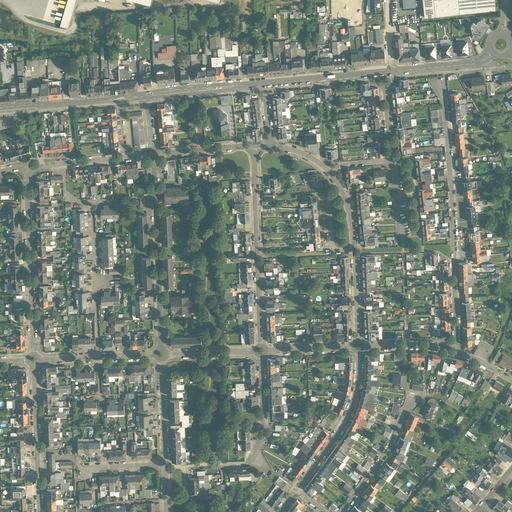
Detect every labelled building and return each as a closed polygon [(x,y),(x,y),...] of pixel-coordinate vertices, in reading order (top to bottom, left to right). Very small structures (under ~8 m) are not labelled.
[(69,29),(76,0),(67,0),(60,27),(69,29)] [(347,14),(348,0),(338,0),(337,13),(347,14)] [(348,0),(347,14),(357,15),(358,0),(348,0)] [(379,0),(370,0),(371,12),(379,11),(379,3),(380,3),(379,0)] [(422,0),(424,18),(435,17),(433,0),(422,0)] [(433,0),(435,17),(459,14),(457,0),(433,0)] [(494,0),(457,0),(459,14),(496,11),(494,0)] [(475,24),(486,31),(489,26),(481,20),(478,21),(475,24)] [(475,36),(480,39),(486,31),(475,24),(473,22),(470,27),(472,33),(475,36)] [(407,25),(399,25),(399,33),(408,32),(408,27),(407,25)] [(346,48),(350,48),(349,37),(349,34),(340,35),(341,42),(346,42),(346,48)] [(210,49),(220,49),(220,35),(209,35),(210,49)] [(211,57),(212,68),(212,69),(215,68),(223,67),(224,77),(223,77),(222,78),(226,78),(225,57),(225,51),(224,41),(224,37),(224,35),(220,35),(220,49),(221,56),(211,57)] [(409,44),(403,45),(402,40),(400,40),(400,37),(395,38),(397,59),(399,59),(399,61),(411,60),(410,49),(409,44)] [(463,42),(456,42),(457,55),(468,54),(467,44),(467,41),(463,42)] [(418,44),(412,44),(413,49),(410,49),(411,60),(420,60),(418,44)] [(441,45),(440,46),(441,50),(442,57),(452,56),(451,49),(450,45),(441,45)] [(175,46),(166,47),(167,53),(158,54),(158,59),(176,58),(175,46)] [(425,47),(425,52),(426,59),(436,58),(435,51),(435,46),(434,46),(425,47)] [(379,49),(369,50),(369,53),(370,64),(385,63),(384,52),(379,52),(379,49)] [(345,57),(337,57),(337,52),(332,53),(332,57),(332,58),(333,68),(346,67),(346,62),(345,58),(345,57)] [(237,56),(225,57),(226,78),(241,76),(241,67),(240,56),(237,56)] [(320,58),(320,59),(320,69),(333,68),(332,58),(332,57),(330,57),(320,58)] [(296,60),(291,60),(291,63),(292,72),(303,71),(303,66),(304,66),(304,58),(302,58),(300,58),(301,60),(296,60)] [(320,59),(313,60),(313,59),(311,59),(311,60),(311,70),(320,69),(320,59)] [(109,73),(109,74),(112,73),(112,74),(114,73),(114,81),(115,81),(115,83),(119,83),(119,75),(118,67),(118,64),(118,60),(108,60),(108,66),(109,70),(109,73)] [(261,61),(256,62),(257,75),(265,74),(265,65),(265,61),(261,61)] [(255,62),(252,62),(253,66),(247,67),(248,76),(257,75),(256,62),(255,62)] [(274,62),(274,64),(271,64),(272,74),(281,73),(280,63),(280,62),(274,62)] [(288,63),(283,63),(284,72),(292,72),(291,63),(288,63)] [(223,67),(215,68),(216,79),(222,78),(223,77),(224,77),(223,67)] [(215,68),(212,69),(212,68),(206,69),(206,70),(206,80),(216,79),(215,68)] [(174,69),(163,70),(163,72),(157,73),(158,85),(175,83),(174,69)] [(195,71),(195,81),(206,80),(206,70),(198,71),(195,71)] [(150,72),(146,72),(147,76),(142,77),(142,79),(143,79),(144,86),(152,85),(151,80),(150,72)] [(181,74),(181,82),(189,81),(188,73),(185,73),(181,74)] [(129,74),(119,75),(119,83),(120,93),(131,92),(130,81),(129,74)] [(510,75),(501,76),(502,86),(511,84),(511,78),(510,78),(510,75)] [(484,77),(470,78),(471,85),(471,89),(485,88),(484,77)] [(91,80),(90,80),(91,86),(86,87),(87,96),(95,95),(94,86),(94,80),(91,80)] [(140,80),(130,81),(131,92),(140,91),(140,80)] [(60,81),(48,82),(48,84),(49,99),(61,98),(60,90),(60,81)] [(75,83),(69,84),(69,97),(81,96),(80,93),(81,93),(81,92),(80,92),(80,82),(75,82),(75,83)] [(106,83),(102,84),(102,85),(103,94),(111,93),(110,84),(110,83),(106,83)] [(48,84),(39,85),(39,86),(40,100),(49,99),(48,84)] [(34,86),(31,87),(32,100),(40,100),(39,86),(34,86)] [(23,87),(19,88),(20,93),(15,93),(15,102),(24,101),(23,87)] [(32,100),(31,87),(26,87),(23,87),(24,101),(32,100)] [(8,92),(0,92),(0,103),(9,103),(8,92)] [(212,112),(211,113),(210,113),(209,114),(209,116),(207,119),(208,121),(209,123),(212,122),(213,121),(215,122),(214,123),(214,124),(215,125),(213,126),(214,126),(214,130),(215,130),(216,130),(216,132),(217,133),(218,133),(218,134),(218,135),(222,137),(222,138),(222,137),(225,134),(225,132),(226,132),(227,131),(227,129),(228,129),(228,128),(228,125),(228,124),(227,124),(227,123),(226,119),(227,118),(226,117),(224,115),(224,113),(223,112),(221,112),(220,111),(219,111),(218,111),(214,111),(214,112),(212,112)] [(260,111),(252,111),(252,114),(253,119),(253,121),(261,121),(260,111)] [(244,112),(245,122),(246,122),(249,121),(249,119),(253,119),(252,114),(250,115),(250,114),(248,114),(248,112),(244,112)] [(317,142),(316,134),(305,135),(305,143),(317,142)] [(176,169),(175,160),(168,161),(169,170),(173,169),(176,169)] [(108,166),(99,167),(100,175),(106,174),(109,174),(108,166)] [(384,171),(374,172),(375,181),(385,180),(384,171)] [(175,188),(165,188),(165,202),(176,201),(175,188)] [(180,188),(175,188),(176,201),(188,201),(188,190),(180,190),(180,188)] [(249,204),(240,204),(241,213),(249,213),(249,204)] [(45,211),(37,212),(37,221),(45,221),(45,212),(45,211)] [(49,211),(45,212),(45,221),(52,221),(52,222),(53,222),(53,217),(53,216),(49,216),(49,211)] [(249,213),(241,213),(241,223),(246,223),(249,223),(249,213)] [(171,215),(162,215),(163,245),(164,245),(172,245),(171,215)] [(146,216),(138,216),(139,246),(147,246),(146,216)] [(247,234),(241,234),(242,241),(242,243),(250,243),(250,234),(247,234)] [(250,243),(242,243),(242,253),(251,253),(250,243)] [(172,257),(163,258),(165,287),(173,287),(172,257)] [(150,258),(142,258),(143,288),(152,288),(150,258)] [(251,264),(242,264),(243,273),(251,273),(251,264)] [(251,273),(243,273),(243,283),(252,283),(251,273)] [(249,294),(244,294),(244,303),(252,303),(252,294),(249,294)] [(189,297),(175,297),(171,298),(172,312),(175,312),(190,312),(190,311),(193,311),(193,297),(189,297)] [(252,303),(244,303),(244,313),(253,313),(252,303)] [(248,318),(238,319),(239,324),(241,324),(241,334),(245,333),(245,324),(248,324),(248,318)] [(248,324),(245,324),(245,333),(254,333),(253,324),(248,324)] [(254,333),(245,333),(245,343),(254,343),(254,333)] [(201,337),(171,338),(171,347),(201,346),(201,337)] [(108,341),(102,341),(103,349),(112,349),(112,344),(112,341),(108,341)] [(425,354),(417,353),(417,362),(417,359),(420,359),(420,362),(424,362),(425,354)] [(433,355),(425,354),(424,362),(429,362),(429,360),(432,360),(433,355)] [(441,356),(433,355),(432,360),(435,361),(435,363),(439,364),(441,356)] [(511,360),(503,355),(499,363),(509,369),(511,363),(511,360)] [(449,357),(441,356),(439,364),(444,365),(444,362),(447,363),(449,357)] [(456,360),(449,357),(447,363),(450,364),(450,366),(454,367),(456,360)] [(464,362),(456,360),(454,367),(458,369),(459,367),(461,367),(462,368),(464,362)] [(371,361),(365,361),(365,369),(373,369),(373,364),(371,365),(371,361)] [(352,362),(346,362),(346,365),(344,365),(344,370),(352,370),(352,362)] [(447,363),(444,362),(444,365),(439,364),(438,368),(438,370),(445,371),(447,363)] [(471,365),(464,362),(462,368),(465,369),(464,371),(468,373),(471,365)] [(251,364),(246,364),(246,374),(255,373),(255,364),(251,364)] [(479,369),(471,365),(468,373),(471,374),(472,373),(471,373),(472,372),(476,374),(479,369)] [(57,367),(42,367),(43,377),(51,377),(55,377),(56,377),(55,372),(57,372),(57,367)] [(23,369),(11,370),(11,377),(17,377),(17,372),(23,372),(23,369)] [(373,369),(365,369),(365,377),(371,377),(371,374),(373,374),(373,373),(373,369)] [(476,374),(474,377),(478,379),(479,379),(482,375),(484,371),(479,369),(476,374)] [(352,370),(344,370),(344,374),(346,374),(346,377),(352,378),(352,370)] [(471,374),(468,373),(466,378),(472,381),(472,380),(474,376),(474,377),(476,374),(472,372),(471,373),(472,373),(471,374)] [(255,373),(246,374),(247,383),(252,383),(255,383),(255,373)] [(352,378),(346,377),(345,380),(343,380),(343,384),(343,385),(350,386),(352,378)] [(371,377),(365,377),(364,384),(372,386),(372,381),(370,381),(371,377)] [(495,383),(489,380),(488,382),(483,390),(487,392),(490,387),(492,388),(495,383)] [(504,386),(496,381),(495,383),(492,388),(500,392),(504,386)] [(372,386),(364,384),(363,392),(368,393),(369,390),(371,390),(372,386)] [(350,386),(343,385),(342,389),(344,389),(343,392),(349,394),(350,386)] [(511,390),(509,389),(502,401),(507,404),(509,401),(511,398),(511,395),(511,390)] [(342,395),(340,395),(339,399),(347,402),(349,394),(343,392),(342,395)] [(368,393),(363,392),(361,399),(369,401),(370,397),(368,396),(368,393)] [(249,398),(247,398),(247,402),(248,407),(256,407),(256,397),(249,398)] [(347,402),(339,399),(337,403),(339,404),(338,407),(339,407),(338,407),(344,409),(347,402)] [(358,407),(368,410),(372,411),(375,403),(372,402),(369,401),(361,399),(358,407)] [(464,399),(461,405),(466,408),(469,402),(464,399)] [(428,402),(426,402),(423,409),(425,410),(432,413),(432,412),(435,406),(435,405),(428,402)] [(333,411),(333,412),(337,414),(337,413),(341,415),(344,409),(338,407),(339,407),(338,407),(335,405),(333,411)] [(368,410),(358,407),(356,414),(363,417),(365,413),(367,413),(368,410)] [(432,413),(425,410),(422,415),(430,419),(433,413),(432,412),(432,413)] [(419,417),(410,413),(408,420),(416,424),(417,421),(419,417)] [(363,417),(356,414),(353,421),(358,423),(359,421),(361,422),(362,420),(363,417)] [(485,428),(489,431),(496,420),(492,417),(485,428)] [(416,424),(408,420),(405,427),(406,427),(410,429),(413,430),(416,424)] [(358,423),(353,421),(349,428),(356,432),(358,428),(358,427),(356,426),(358,423)] [(321,430),(318,434),(321,436),(326,439),(329,435),(326,432),(326,431),(323,428),(321,430)] [(349,428),(345,434),(350,438),(352,435),(354,436),(356,432),(349,428)] [(468,430),(465,434),(474,441),(477,437),(468,430)] [(249,431),(241,431),(241,441),(250,441),(249,431)] [(511,434),(509,432),(503,440),(504,441),(511,446),(511,444),(511,434)] [(345,434),(341,441),(347,445),(350,441),(348,440),(350,438),(345,434)] [(326,439),(321,436),(319,438),(317,437),(314,441),(321,446),(326,439)] [(401,438),(400,438),(397,445),(405,448),(408,441),(405,440),(401,438)] [(250,441),(241,441),(242,451),(245,450),(250,450),(250,441)] [(321,446),(314,441),(313,442),(312,444),(312,445),(313,446),(311,449),(316,452),(321,446)] [(341,441),(336,447),(341,451),(343,448),(344,449),(347,445),(341,441)] [(511,446),(504,441),(498,451),(503,454),(502,455),(508,459),(510,460),(511,457),(511,451),(509,450),(509,449),(511,449),(511,448),(511,447),(511,446)] [(309,447),(305,444),(300,450),(305,453),(308,450),(310,451),(311,449),(309,447)] [(405,448),(397,445),(394,451),(395,452),(399,453),(402,455),(405,448)] [(336,447),(331,453),(336,457),(341,451),(336,447)] [(311,449),(310,451),(308,450),(305,453),(312,458),(316,452),(311,449)] [(341,451),(336,457),(342,461),(346,455),(341,451)] [(181,453),(171,453),(172,462),(180,462),(186,462),(185,452),(181,453)] [(312,458),(305,453),(302,457),(304,459),(302,461),(307,465),(312,458)] [(331,453),(327,460),(331,463),(336,457),(331,453)] [(434,468),(437,460),(426,457),(424,464),(434,468)] [(494,460),(493,459),(491,461),(486,467),(485,468),(490,473),(492,471),(497,476),(502,470),(498,466),(499,465),(498,464),(494,460)] [(331,463),(327,460),(322,466),(327,469),(331,463)] [(395,462),(391,460),(388,464),(394,469),(393,469),(394,469),(398,464),(395,462)] [(307,465),(302,461),(300,464),(298,462),(296,466),(302,471),(307,465)] [(445,461),(441,465),(447,470),(450,466),(445,461)] [(331,463),(327,469),(328,471),(331,473),(336,467),(331,463)] [(388,464),(386,463),(382,469),(389,475),(393,469),(394,469),(388,464)] [(359,465),(354,471),(359,475),(364,469),(359,465)] [(296,466),(293,470),(295,471),(293,473),(293,474),(298,477),(302,471),(296,466)] [(322,466),(317,472),(322,476),(324,473),(326,475),(328,471),(327,469),(322,466)] [(249,468),(239,469),(240,477),(249,477),(249,468)] [(239,469),(230,469),(230,472),(230,478),(240,477),(239,469)] [(389,475),(382,469),(377,475),(378,476),(385,481),(385,480),(389,475)] [(478,472),(481,475),(484,477),(485,476),(487,474),(481,469),(478,472)] [(328,471),(326,475),(324,473),(322,476),(328,480),(330,476),(333,478),(335,476),(328,471)] [(290,472),(286,478),(290,480),(291,479),(294,482),(298,477),(293,474),(293,473),(290,472)] [(322,476),(317,472),(313,479),(319,484),(319,483),(322,480),(320,478),(322,476)] [(255,473),(251,473),(251,481),(255,481),(256,483),(260,478),(255,474),(255,473)] [(203,475),(203,478),(199,479),(199,484),(203,484),(204,484),(208,483),(208,475),(203,475)] [(385,481),(378,476),(375,481),(378,483),(381,485),(382,486),(386,481),(385,480),(385,481)] [(279,477),(274,483),(279,487),(282,490),(287,483),(279,477)] [(319,484),(313,479),(308,485),(313,488),(314,486),(316,487),(319,484)] [(482,482),(480,485),(485,489),(490,484),(485,479),(484,479),(482,482)] [(398,480),(394,485),(398,488),(402,484),(398,480)] [(476,489),(467,480),(463,484),(464,486),(468,489),(473,493),(475,491),(476,489)] [(319,484),(316,487),(314,486),(313,488),(315,490),(319,493),(324,487),(319,483),(319,484)] [(346,484),(341,490),(346,495),(351,488),(346,484)] [(313,488),(308,485),(305,490),(308,492),(307,493),(311,496),(315,490),(313,488)] [(372,486),(370,485),(366,491),(373,496),(377,490),(375,488),(372,486)] [(464,486),(459,491),(463,495),(468,489),(464,486)] [(279,487),(274,495),(281,500),(286,493),(282,490),(279,487)] [(468,489),(463,495),(468,499),(474,493),(473,493),(468,489)] [(16,494),(11,495),(11,500),(14,500),(14,498),(18,498),(17,494),(25,494),(25,490),(16,490),(16,494)] [(55,490),(47,490),(47,500),(47,501),(56,500),(55,490)] [(399,490),(395,495),(401,500),(405,494),(399,490)] [(366,491),(361,497),(363,498),(369,502),(373,496),(366,491)] [(479,498),(474,493),(468,499),(474,504),(479,498)] [(459,498),(453,494),(450,498),(451,499),(455,503),(457,500),(459,498)] [(274,495),(268,503),(271,505),(275,508),(281,500),(274,495)] [(415,496),(409,501),(412,505),(418,499),(415,496)] [(369,502),(363,498),(359,502),(362,505),(366,508),(370,503),(369,502)] [(268,503),(263,499),(260,503),(267,509),(271,505),(268,503)] [(455,503),(451,499),(448,503),(447,503),(447,504),(446,505),(454,511),(466,511),(461,507),(460,508),(455,504),(456,503),(455,503)] [(305,504),(301,502),(300,503),(297,500),(293,505),(298,508),(298,509),(300,510),(303,507),(305,504)] [(504,505),(499,501),(493,509),(496,511),(505,511),(508,509),(504,505)] [(265,511),(267,509),(260,503),(256,508),(258,509),(261,511),(265,511)]
